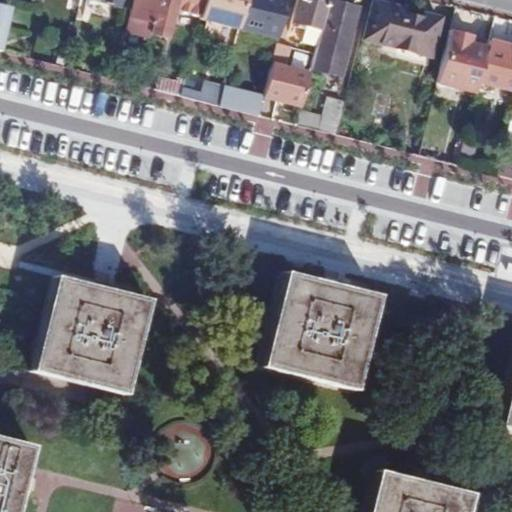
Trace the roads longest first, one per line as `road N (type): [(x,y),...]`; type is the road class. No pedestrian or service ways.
road 1 (residential): [(511,293),(0,166)]
road 2 (residential): [(511,227),(0,105)]
